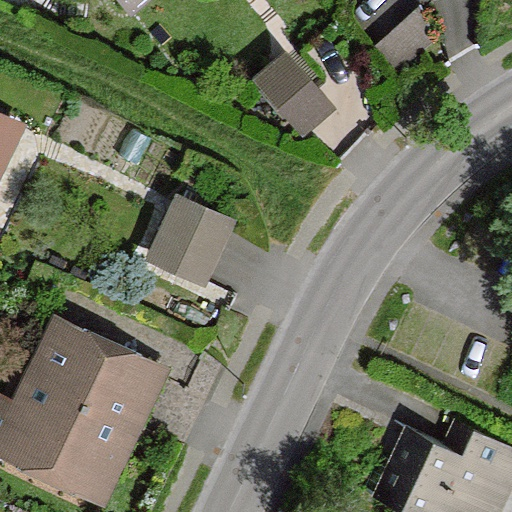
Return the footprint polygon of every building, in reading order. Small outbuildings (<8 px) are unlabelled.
[(331,104),(284,48),(255,72),(303,128),(331,104)] [(0,114),(0,145),(12,120),(0,114)] [(179,193),(152,251),(200,274),(213,246),(227,215),(179,193)] [(55,316),(0,429),(0,441),(99,491),(160,368),(55,316)] [(493,511),(511,472),(511,445),(460,421),(447,448),(404,427),(374,490),(412,510),(416,511),(493,511)]
